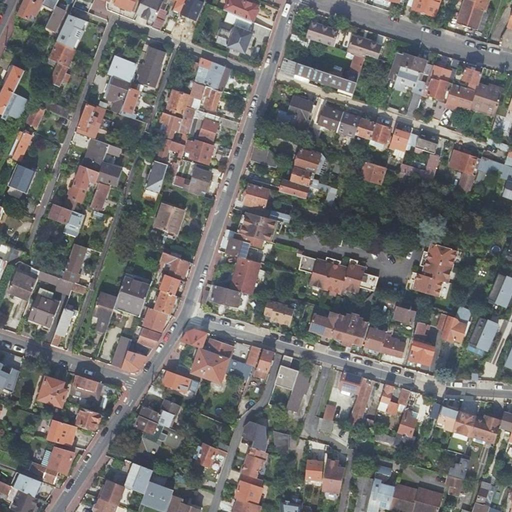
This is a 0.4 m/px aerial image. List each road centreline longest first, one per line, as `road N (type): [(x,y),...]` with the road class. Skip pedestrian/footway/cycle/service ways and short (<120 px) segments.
road 1 (residential): [(184,319),(267,77)]
road 2 (residential): [(511,394),(437,390),(283,346)]
road 3 (residential): [(267,77),(480,145)]
road 4 (residential): [(308,0),(511,59)]
road 5 (residential): [(283,346),(264,398),(235,429),(213,511)]
road 6 (residential): [(111,18),(267,77)]
road 7 (residential): [(58,511),(141,385)]
road 8 (residential): [(0,339),(141,385)]
